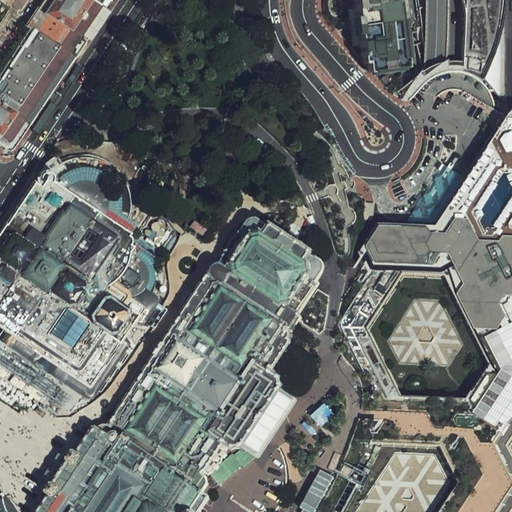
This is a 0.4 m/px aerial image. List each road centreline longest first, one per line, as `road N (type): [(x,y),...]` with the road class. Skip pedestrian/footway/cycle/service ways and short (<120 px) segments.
road 1 (residential): [(306,0),(314,31),(401,125),(400,152),(379,166),(358,158),(282,47),(269,0)]
road 2 (primary): [(434,163),(409,354),(350,511)]
road 3 (secondary): [(427,511),(478,389),(511,245)]
road 4 (residential): [(5,198),(137,0)]
road 5 (primary): [(401,0),(434,163)]
road 6 (primary): [(434,163),(454,74),(457,0)]
road 7 (primary): [(435,0),(434,163)]
